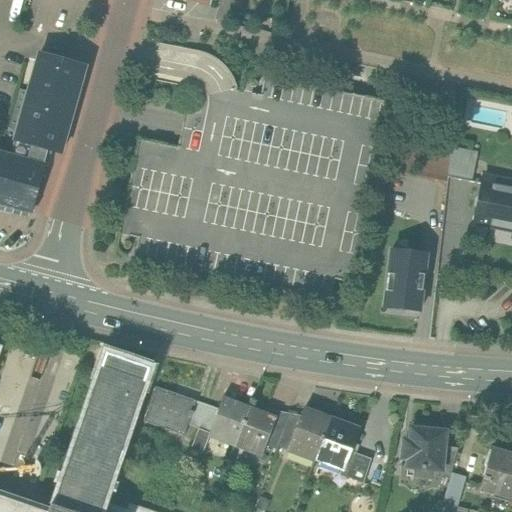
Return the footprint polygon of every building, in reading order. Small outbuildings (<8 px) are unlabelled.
[(203,52),(159,43),(154,63),(151,80),(184,87),(180,89),(177,91),(176,93),(175,94),(175,96),(174,100),(175,103),(175,105),(176,108),(178,110),(181,112),(185,114),(183,123),(178,147),(138,139),(118,234),(119,234),(116,245),(117,248),(117,250),(118,251),(119,252),(121,254),(124,256),(341,302),(341,301),(343,301),(345,301),(347,300),(349,299),(351,296),(352,293),(354,284),(355,284),(389,122),(388,122),(391,111),(390,108),(389,105),(387,103),(384,101),(373,99),(338,91),(254,73),(252,73),(250,74),(248,75),(246,76),(244,78),(243,81),(241,91),(237,90),(236,87),(235,84),(233,79),(230,73),(227,69),(225,67),(221,63),(217,60),(213,57),(209,55),(203,52)] [(84,67),(39,54),(14,140),(47,149),(60,153),(84,67)] [(47,149),(14,140),(9,157),(43,166),(43,165),(47,149)] [(477,153),(451,147),(447,177),(471,183),(477,153)] [(0,154),(0,207),(13,211),(13,208),(31,213),(43,166),(43,165),(43,166),(9,157),(0,154)] [(511,181),(483,176),(475,216),(473,216),(472,220),(474,221),(474,222),(491,226),(492,226),(511,229),(511,181)] [(411,265),(396,263),(394,273),(390,273),(390,275),(387,275),(386,289),(388,289),(386,305),(389,305),(389,308),(403,310),(403,307),(422,310),(423,302),(426,280),(427,272),(411,271),(411,265)] [(435,281),(426,280),(423,302),(433,303),(435,281)] [(0,348),(0,511),(151,511),(129,504),(127,510),(103,502),(145,382),(101,367),(54,506),(50,505),(49,508),(0,491),(0,348)] [(196,401),(155,387),(143,421),(184,435),(188,425),(196,401)] [(250,407),(223,397),(218,409),(209,432),(211,433),(236,443),(250,407)] [(207,405),(196,401),(188,425),(199,428),(207,405)] [(199,428),(192,447),(204,452),(211,433),(209,432),(218,409),(207,405),(199,428)] [(275,417),(250,407),(236,443),(234,447),(262,458),(267,445),(278,416),(276,415),(275,417)] [(330,420),(303,410),(298,424),(288,450),(287,453),(313,463),(315,459),(330,420)] [(278,416),(267,445),(277,448),(278,446),(288,420),(278,416)] [(298,424),(288,420),(278,446),(288,450),(298,424)] [(358,431),(330,420),(315,459),(343,470),(350,452),(358,431)] [(444,433),(410,429),(409,441),(403,441),(402,459),(408,459),(406,476),(431,478),(431,470),(441,471),(443,447),(444,433)] [(458,449),(443,447),(441,471),(450,475),(458,449)] [(511,497),(511,453),(491,448),(478,490),(511,500),(511,497)] [(350,452),(343,470),(352,473),(358,455),(350,452)] [(370,460),(358,455),(352,473),(350,478),(362,483),(370,460)] [(465,480),(450,475),(442,502),(444,503),(457,506),(465,480)] [(457,506),(444,503),(441,511),(465,511),(466,509),(457,506)]
